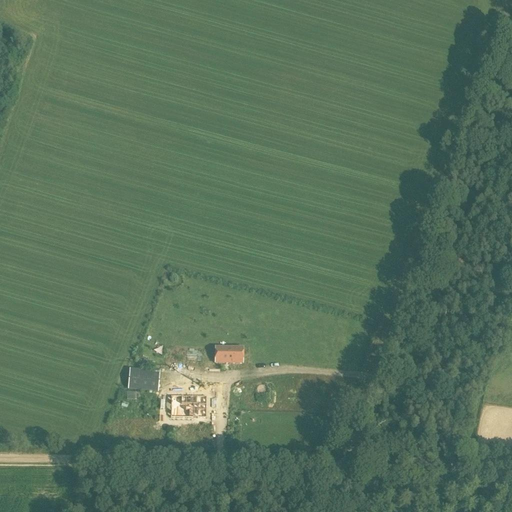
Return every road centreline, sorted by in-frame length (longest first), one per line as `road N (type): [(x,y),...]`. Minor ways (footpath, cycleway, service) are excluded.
road 1 (unclassified): [(335,511),(511,0)]
road 2 (track): [(350,463),(0,460)]
road 3 (track): [(511,466),(350,463)]
